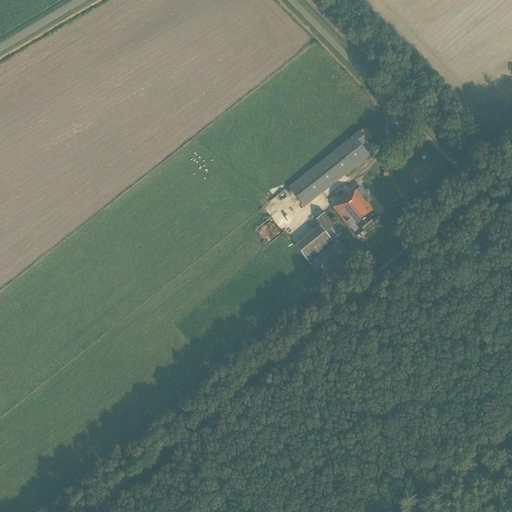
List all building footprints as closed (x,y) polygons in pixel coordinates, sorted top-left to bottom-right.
[(358,132),(288,188),(304,208),(368,156),(360,147),(373,136),(366,128),(359,133),(358,132)] [(348,195),(333,207),(356,237),(378,218),(366,203),(369,200),(359,188),(349,196),(348,195)] [(323,214),(316,220),(333,240),(340,234),(323,214)] [(271,226),(257,236),(268,251),(282,240),(271,226)] [(307,262),(332,241),(321,229),(297,249),(307,262)] [(325,284),(346,267),(339,258),(346,252),(337,240),(308,264),(318,276),(325,284)]
